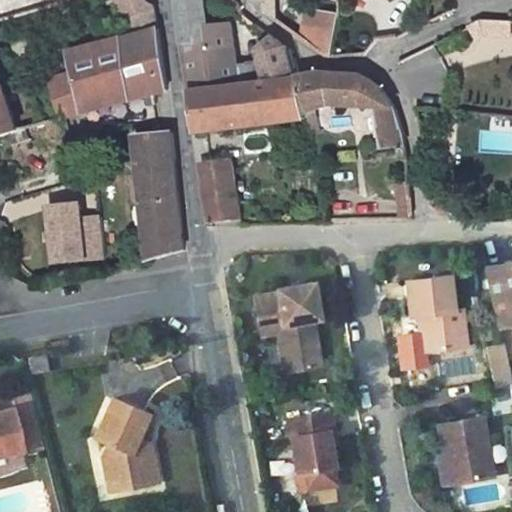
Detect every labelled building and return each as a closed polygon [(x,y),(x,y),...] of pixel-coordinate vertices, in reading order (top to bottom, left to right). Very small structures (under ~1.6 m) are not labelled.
[(146,0),(121,0),(134,32),(159,23),(156,3),(147,1),(146,0)] [(206,0),(178,0),(192,92),(262,79),(260,60),(239,64),(231,21),(208,28),(206,0)] [(281,17),(281,0),(268,0),(268,17),(281,17)] [(339,13),(304,7),(299,36),(328,58),(332,58),(339,13)] [(483,22),(469,29),(473,38),(482,36),(486,36),(506,36),(509,22),(504,21),(483,22)] [(160,29),(69,55),(75,73),(88,113),(170,90),(160,29)] [(288,47),(273,37),(262,45),(267,78),(292,74),(288,47)] [(294,52),(288,47),(292,74),(293,80),(298,78),(297,72),(294,52)] [(0,65),(0,137),(22,131),(0,65)] [(75,73),(58,77),(70,118),(88,113),(75,73)] [(267,78),(192,92),(197,132),(307,120),(306,113),(298,78),(293,80),(292,74),(267,78)] [(320,75),(298,78),(306,113),(330,109),(378,116),(384,150),(406,147),(402,128),(397,118),(393,107),(383,90),(367,77),(320,75)] [(176,131),(139,134),(143,177),(136,177),(139,202),(145,201),(150,252),(186,250),(179,164),(176,131)] [(233,158),(202,161),(211,222),(241,222),(233,158)] [(103,215),(90,216),(89,203),(49,206),(53,266),(106,262),(103,215)] [(511,261),(487,267),(485,267),(497,323),(511,319),(511,261)] [(467,343),(463,305),(455,306),(452,274),(406,279),(410,314),(418,313),(422,349),(423,359),(427,366),(445,364),(448,357),(447,346),(467,343)] [(321,316),(315,280),(277,287),(277,289),(256,294),(262,333),(280,330),(283,351),(290,350),(293,370),(324,364),(319,328),(315,326),(315,318),(321,316)] [(501,343),(484,347),(493,386),(510,382),(501,343)] [(283,351),(286,371),(293,370),(290,350),(283,351)] [(117,398),(101,435),(111,440),(107,450),(114,481),(158,472),(154,445),(148,446),(147,440),(143,438),(152,412),(117,398)] [(6,414),(0,414),(0,459),(34,452),(24,410),(6,414)] [(289,418),(298,475),(336,469),(332,446),(330,430),(338,428),(335,415),(335,410),(301,416),(289,418)] [(439,424),(444,458),(448,485),(493,476),(482,416),(439,424)] [(330,430),(332,446),(340,444),(338,428),(330,430)] [(436,459),(441,485),(448,485),(444,458),(436,459)]
